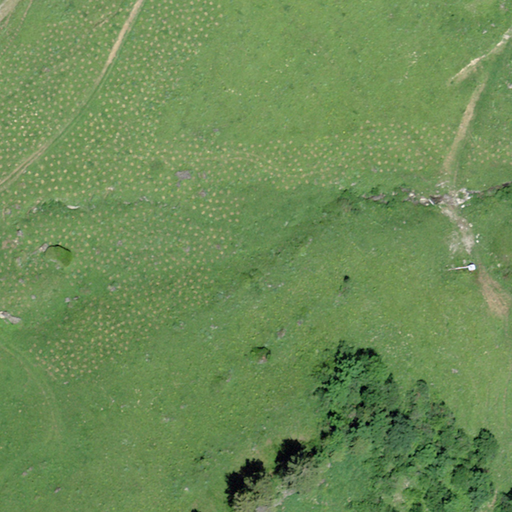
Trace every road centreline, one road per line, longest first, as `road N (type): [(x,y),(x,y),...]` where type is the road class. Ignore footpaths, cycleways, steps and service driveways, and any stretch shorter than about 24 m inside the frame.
road 1 (track): [(148,0),(87,113),(0,189)]
road 2 (track): [(0,343),(43,380),(60,415),(55,445)]
